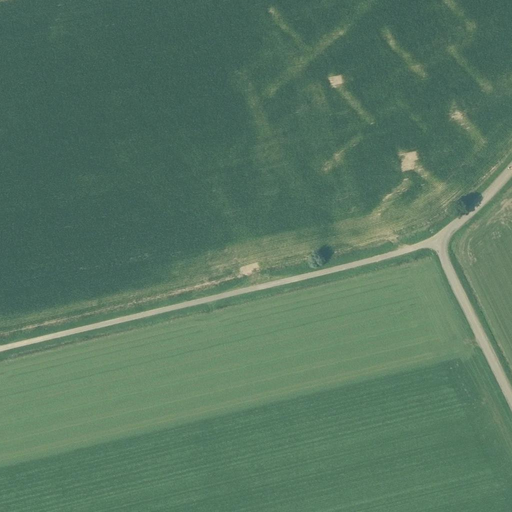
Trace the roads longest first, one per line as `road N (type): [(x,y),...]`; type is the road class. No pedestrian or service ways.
road 1 (unclassified): [(0,350),(436,237)]
road 2 (tertiary): [(511,405),(436,237)]
